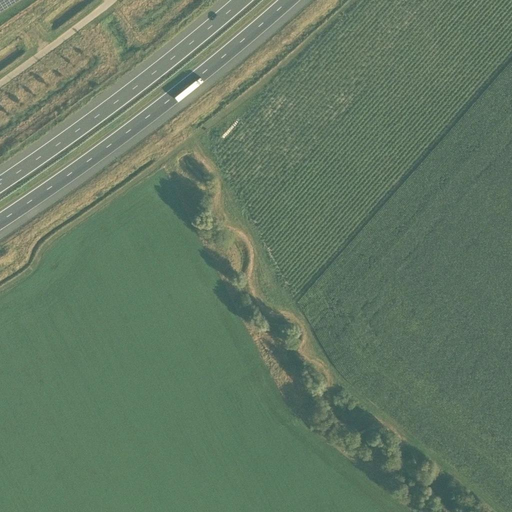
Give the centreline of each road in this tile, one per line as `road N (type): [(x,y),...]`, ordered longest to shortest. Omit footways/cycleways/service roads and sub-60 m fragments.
road 1 (motorway): [(0,219),(95,156),(289,0)]
road 2 (motorway): [(241,0),(85,127),(0,183)]
road 3 (unclassified): [(114,0),(0,84)]
